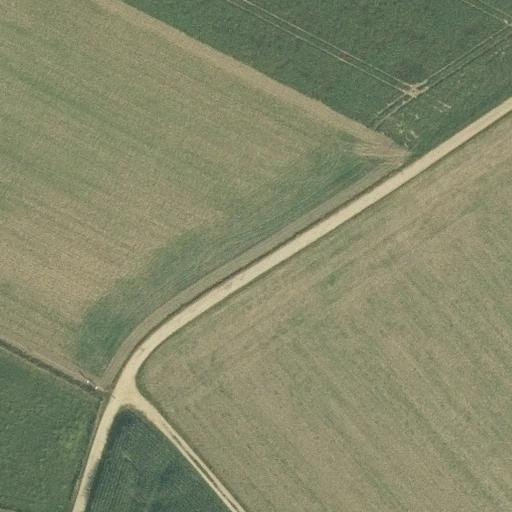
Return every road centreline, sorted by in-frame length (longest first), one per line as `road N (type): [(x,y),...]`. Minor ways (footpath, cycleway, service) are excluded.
road 1 (track): [(122,382),(156,341),(511,103)]
road 2 (track): [(122,382),(234,511)]
road 3 (track): [(79,511),(122,382)]
